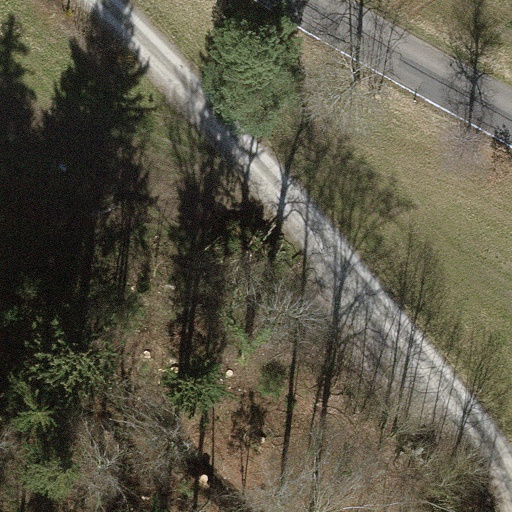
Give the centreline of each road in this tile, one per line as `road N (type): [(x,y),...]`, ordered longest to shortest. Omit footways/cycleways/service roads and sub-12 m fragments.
road 1 (unclassified): [(97,0),(439,390),(511,505)]
road 2 (tertiary): [(304,0),(511,115)]
